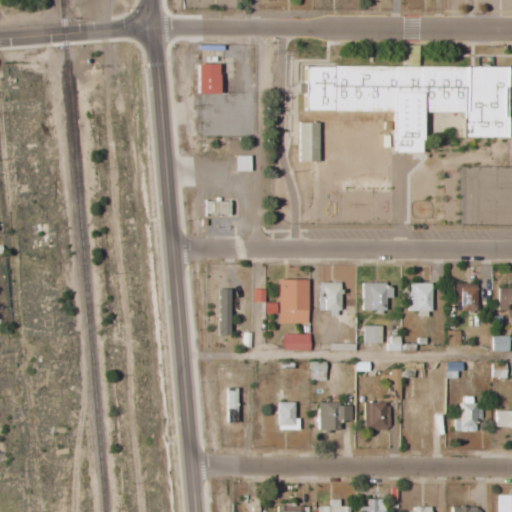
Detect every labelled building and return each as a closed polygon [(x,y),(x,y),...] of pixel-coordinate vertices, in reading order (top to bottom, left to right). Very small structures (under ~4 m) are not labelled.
[(193,94),(214,94),(214,64),(193,64),(193,94)] [(504,66),(504,137),(460,137),(460,112),(418,112),(418,152),(389,152),(389,112),(302,112),(302,66),(504,66)] [(316,122),(316,162),(295,161),(296,122),(316,122)] [(247,171),(247,156),(232,156),(232,171),(247,171)] [(227,201),(227,215),(202,215),(202,201),(227,201)] [(305,323),(305,279),(275,279),(275,323),(305,323)] [(510,288),(496,288),(495,310),(504,310),(504,304),(511,303),(511,281),(511,282),(510,288)] [(336,282),(316,283),(317,310),(327,310),(327,316),(337,316),(336,282)] [(359,310),(383,311),(383,298),(389,298),(389,284),(359,283),(359,310)] [(428,284),(406,283),(405,311),(415,311),(415,317),(427,317),(428,284)] [(474,284),(452,283),(452,311),(474,311),(474,284)] [(215,335),(226,335),(227,289),(216,289),(215,335)] [(250,302),(261,302),(261,289),(251,289),(250,302)] [(274,314),(274,303),(262,303),(262,314),(274,314)] [(379,343),(379,326),(361,325),(361,343),(379,343)] [(457,345),(457,331),(444,331),(444,345),(457,345)] [(307,334),(280,335),(280,351),(307,351),(307,334)] [(386,351),(397,350),(397,336),(385,337),(386,351)] [(506,352),(506,336),(489,336),(489,352),(506,352)] [(307,381),(323,381),(322,362),(306,362),(307,381)] [(365,362),(351,362),(351,372),(365,371),(365,362)] [(504,377),(503,363),(489,364),(489,378),(504,377)] [(397,376),(398,376),(398,368),(385,369),(386,400),(398,400),(397,376)] [(234,422),(235,388),(224,388),(224,422),(234,422)] [(268,430),(290,430),(289,418),(284,418),(284,402),(268,402),(268,430)] [(387,403),(362,404),(362,430),(387,429),(387,403)] [(480,419),(480,404),(457,403),(457,420),(452,420),(452,432),(473,432),(473,419),(480,419)] [(316,430),(338,430),(338,421),(348,421),(349,404),(316,404),(316,430)] [(492,427),(511,428),(511,432),(511,431),(511,411),(493,410),(492,427)]
